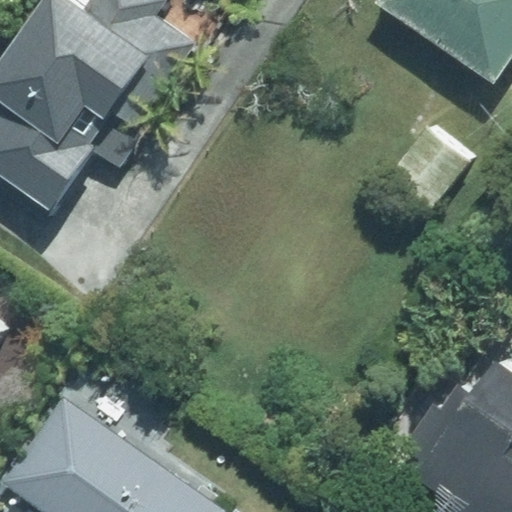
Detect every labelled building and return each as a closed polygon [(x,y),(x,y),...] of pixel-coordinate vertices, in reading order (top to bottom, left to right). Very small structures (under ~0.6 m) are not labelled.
[(0,138),(0,183),(51,220),(100,151),(124,167),(208,49),(160,15),(171,0),(95,0),(95,1),(93,0),(52,0),(0,74),(0,88),(12,97),(0,113),(0,117),(10,124),(0,138)] [(511,0),(390,0),(508,79),(511,73),(511,0)] [(478,157),(431,122),(398,166),(445,201),(478,157)] [(0,326),(0,361),(17,338),(0,326)] [(396,473),(452,511),(511,511),(511,362),(505,358),(485,388),(464,373),(396,473)] [(234,511),(238,507),(70,393),(11,478),(60,511),(234,511)]
